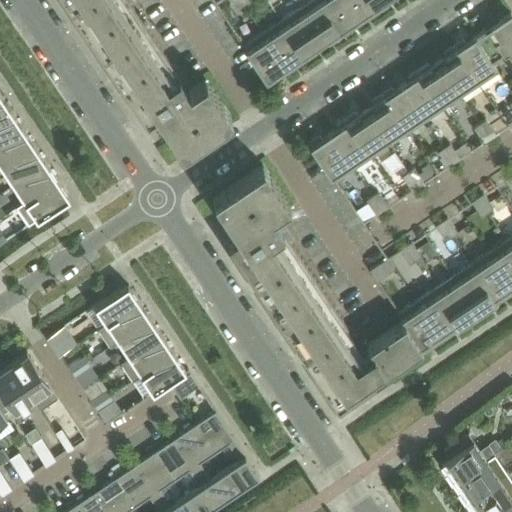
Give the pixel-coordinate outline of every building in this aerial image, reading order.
[(67,0),(82,23),(88,31),(115,70),(120,79),(136,102),(147,119),(157,112),(174,137),(183,150),(233,116),(206,77),(189,88),(188,86),(179,73),(178,73),(129,0),(67,0)] [(307,0),(298,6),(322,41),(330,36),(332,38),(341,31),(320,0),(307,0)] [(320,0),(341,31),(351,25),(349,23),(358,17),(346,0),(320,0)] [(346,0),(358,17),(366,12),(367,14),(377,7),(372,0),(346,0)] [(322,41),(298,6),(280,18),(305,55),(315,49),(313,47),(322,41)] [(511,56),(511,12),(511,11),(499,19),(501,22),(494,26),(509,49),(508,50),(511,56)] [(296,62),(305,55),(280,18),(263,30),(286,65),(294,60),(296,62)] [(485,28),(475,35),(492,60),(508,50),(509,49),(494,26),(487,31),(485,28)] [(278,71),(286,65),(263,30),(244,43),(268,80),(279,73),(278,71)] [(455,46),(480,83),(499,70),(492,60),(475,35),(466,41),(464,39),(455,46)] [(480,83),(455,46),(445,52),(447,54),(438,60),(462,95),(480,83)] [(419,70),(444,107),(462,95),(438,60),(430,65),(428,63),(419,70)] [(444,107),(419,70),(409,76),(411,78),(402,84),(426,119),(444,107)] [(383,97),(406,132),(426,119),(402,84),(394,89),(393,87),(381,95),(383,97)] [(0,119),(13,110),(2,93),(0,94),(0,119)] [(406,132),(383,97),(366,108),(389,143),(406,132)] [(357,111),(347,118),(372,155),(389,143),(366,108),(358,113),(357,111)] [(13,110),(0,119),(0,143),(24,127),(13,110)] [(339,126),(331,132),(354,167),(372,155),(347,118),(338,124),(339,126)] [(480,122),(490,137),(496,133),(486,118),(480,122)] [(490,137),(480,122),(474,126),(484,141),(490,137)] [(0,162),(3,166),(36,144),(24,127),(0,143),(0,162)] [(335,179),(354,167),(331,132),(322,137),(321,135),(310,143),(335,179)] [(444,146),(454,161),(460,157),(450,142),(444,146)] [(14,183),(47,161),(36,144),(3,166),(14,183)] [(454,161),(444,146),(438,150),(448,165),(454,161)] [(17,206),(58,178),(47,161),(14,183),(25,200),(17,205),(17,206)] [(421,346),(403,320),(368,344),(371,349),(360,356),(342,329),(348,325),(283,229),(273,213),(290,201),(263,162),(213,196),(239,233),(228,240),(337,402),(374,377),(371,373),(382,366),(385,370),(421,346)] [(408,170),(418,185),(424,181),(414,166),(408,170)] [(418,185),(408,170),(402,174),(412,189),(418,185)] [(29,224),(62,202),(60,200),(69,194),(58,178),(17,206),(29,224)] [(372,194),(382,209),(388,205),(378,190),(372,194)] [(478,196),(488,211),(493,207),(484,192),(478,196)] [(382,209),(372,194),(367,198),(376,213),(382,209)] [(488,211),(478,196),(472,200),(482,215),(488,211)] [(442,220),(452,235),(458,231),(448,216),(442,220)] [(452,235),(442,220),(436,224),(446,239),(452,235)] [(488,250),(511,285),(511,246),(506,238),(488,250)] [(406,244),(416,259),(422,255),(412,240),(406,244)] [(416,259),(406,244),(400,248),(410,263),(416,259)] [(470,262),(494,297),(502,291),(503,293),(511,287),(511,285),(488,250),(470,262)] [(388,256),(370,268),(377,279),(395,267),(388,256)] [(452,274),(477,311),(487,305),(485,303),(494,297),(470,262),(452,274)] [(434,286),(458,321),(466,316),(467,318),(477,311),(452,274),(434,286)] [(98,327),(99,328),(140,300),(130,284),(121,290),(120,288),(119,288),(95,304),(107,321),(98,327)] [(416,298),(441,335),(451,329),(449,327),(458,321),(434,286),(416,298)] [(441,335),(416,298),(397,311),(403,320),(421,346),(430,340),(432,342),(441,335)] [(110,345),(152,317),(140,300),(99,328),(110,345)] [(152,317),(110,345),(111,345),(119,340),(129,355),(121,361),(122,362),(163,334),(152,317)] [(50,336),(57,348),(61,353),(77,342),(66,326),(50,336)] [(163,334),(122,362),(133,378),(174,351),(163,334)] [(27,350),(10,362),(34,397),(51,386),(27,350)] [(186,369),(174,351),(133,378),(134,379),(142,374),(153,391),(186,369)] [(77,360),(84,370),(92,364),(85,354),(77,360)] [(84,370),(77,360),(69,365),(76,375),(84,370)] [(0,385),(2,388),(0,388),(0,394),(9,408),(13,405),(16,409),(34,397),(10,362),(0,368),(0,385)] [(172,383),(181,396),(199,384),(190,371),(172,383)] [(100,393),(106,403),(114,398),(108,388),(100,393)] [(106,403),(100,393),(92,399),(98,409),(106,403)] [(0,420),(8,415),(5,410),(9,408),(0,394),(0,420)] [(241,456),(226,466),(239,486),(259,472),(216,408),(196,421),(216,451),(231,441),(241,456)] [(210,476),(200,462),(216,451),(196,421),(176,435),(219,499),(239,486),(226,466),(210,476)] [(67,447),(73,443),(62,427),(56,431),(67,447)] [(456,478),(457,480),(498,453),(497,452),(489,458),(476,439),(470,430),(445,447),(451,456),(444,461),(449,468),(448,468),(455,479),(456,478)] [(186,492),(199,511),(219,499),(176,435),(156,448),(176,477),(190,468),(200,483),(186,492)] [(45,462),(55,456),(42,436),(32,442),(45,462)] [(199,511),(186,492),(170,503),(160,488),(176,477),(156,448),(136,461),(170,511),(199,511)] [(24,477),(33,470),(20,451),(10,457),(24,477)] [(470,499),(510,472),(498,453),(457,480),(461,487),(468,498),(468,497),(470,499)] [(160,510),(156,511),(170,511),(136,461),(117,475),(136,504),(150,494),(160,510)] [(0,489),(2,491),(11,485),(0,468),(0,489)] [(511,474),(510,472),(470,499),(474,506),(473,506),(477,511),(491,511),(511,498),(511,474)] [(123,511),(136,504),(117,475),(97,488),(112,511),(123,511)] [(112,511),(97,488),(77,501),(84,511),(112,511)] [(511,511),(511,498),(491,511),(511,511)] [(84,511),(77,501),(61,511),(84,511)]
